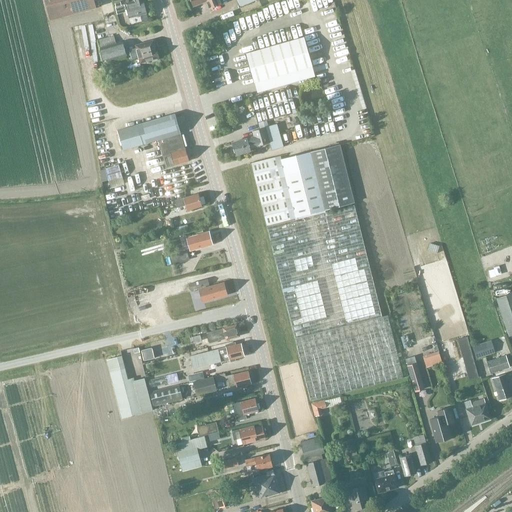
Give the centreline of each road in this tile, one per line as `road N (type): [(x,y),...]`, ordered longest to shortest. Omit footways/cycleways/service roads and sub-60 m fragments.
road 1 (tertiary): [(250,308),(163,0)]
road 2 (unclassified): [(0,368),(250,308)]
road 3 (tertiary): [(301,511),(250,308)]
road 4 (residential): [(384,511),(511,415)]
